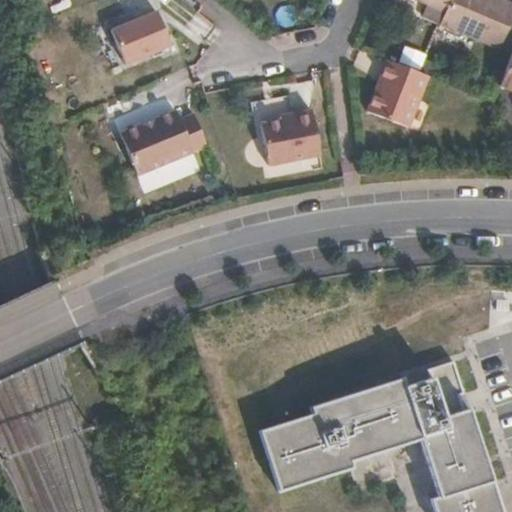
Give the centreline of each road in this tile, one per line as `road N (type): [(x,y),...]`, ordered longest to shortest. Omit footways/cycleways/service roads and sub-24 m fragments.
road 1 (unclassified): [(0,347),(250,248),(352,226),(511,222)]
road 2 (residential): [(355,0),(334,52),(280,64),(231,56)]
